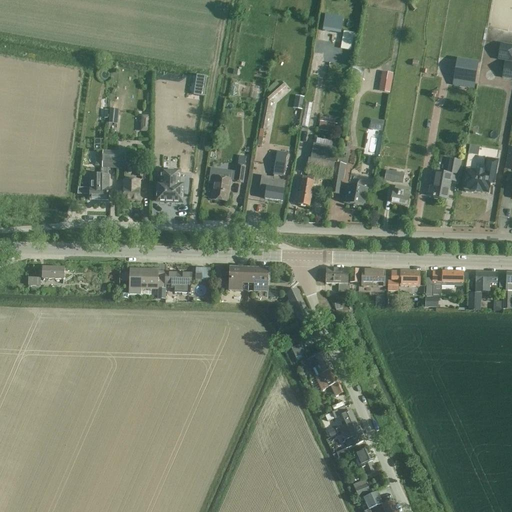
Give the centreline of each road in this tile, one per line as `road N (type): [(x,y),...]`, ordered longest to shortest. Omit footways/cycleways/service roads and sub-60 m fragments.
road 1 (track): [(0,304),(253,312),(348,511)]
road 2 (tertiary): [(0,248),(296,257)]
road 3 (residential): [(511,238),(225,229)]
road 4 (unclassified): [(407,511),(296,257)]
road 5 (track): [(69,226),(89,65),(0,50)]
road 6 (track): [(192,228),(225,0)]
road 7 (tertiary): [(296,257),(511,263)]
road 8 (track): [(273,353),(201,511)]
road 9 (track): [(214,511),(279,362)]
road 10 (residential): [(225,229),(69,226)]
